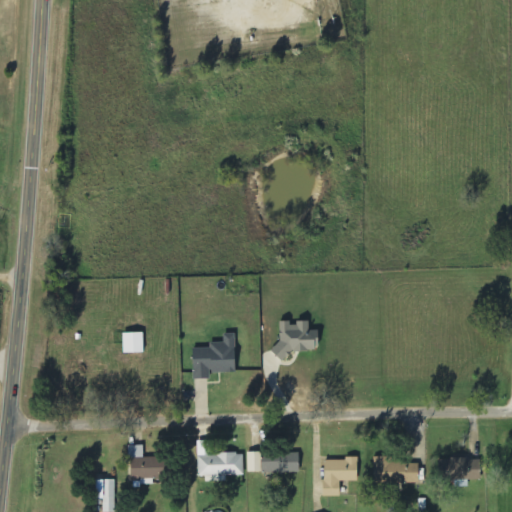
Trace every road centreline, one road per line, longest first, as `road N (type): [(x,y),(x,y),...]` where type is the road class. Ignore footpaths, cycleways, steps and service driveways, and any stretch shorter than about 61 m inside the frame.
road 1 (residential): [(6,420),(511,398)]
road 2 (tertiary): [(0,468),(38,0)]
road 3 (residential): [(506,399),(501,0)]
